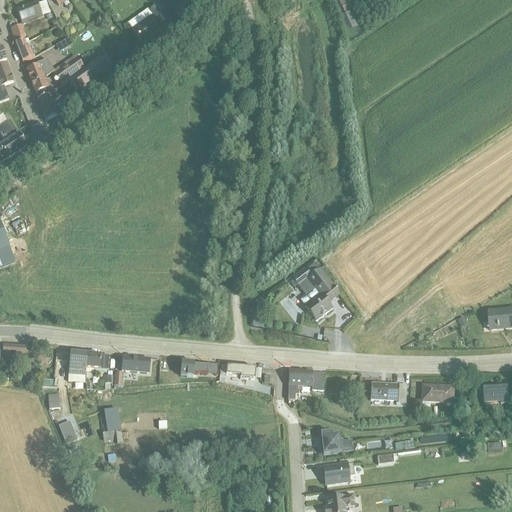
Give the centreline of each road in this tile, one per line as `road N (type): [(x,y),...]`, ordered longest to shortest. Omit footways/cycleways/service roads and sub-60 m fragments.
road 1 (track): [(240,352),(233,304),(255,100),(244,0)]
road 2 (tertiary): [(283,356),(0,333)]
road 3 (tertiary): [(46,148),(164,72),(220,0)]
road 4 (tertiary): [(511,362),(393,365),(283,356)]
road 5 (residential): [(294,511),(294,431),(280,408),(283,356)]
road 6 (residential): [(46,148),(0,27)]
